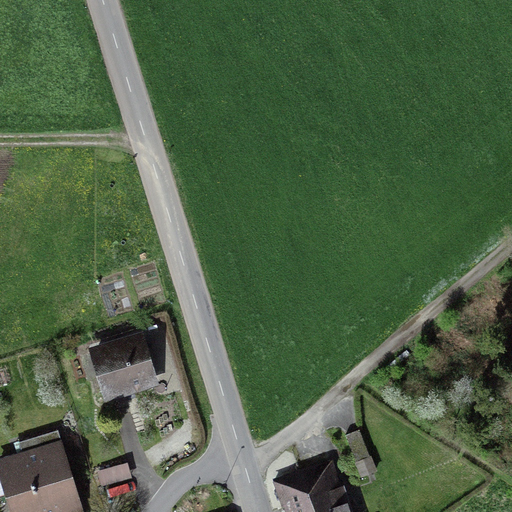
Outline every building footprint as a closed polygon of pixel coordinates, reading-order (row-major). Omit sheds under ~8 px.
[(114,404),(160,391),(146,338),(99,350),(114,404)] [(0,497),(10,494),(71,476),(57,430),(18,441),(23,456),(2,462),(5,472),(0,472),(0,497)] [(361,430),(346,435),(362,477),(376,471),(361,430)] [(301,467),(316,511),(351,511),(331,456),(301,467)] [(316,511),(301,467),(273,476),(285,511),(316,511)] [(81,511),(71,476),(10,494),(15,511),(81,511)]
